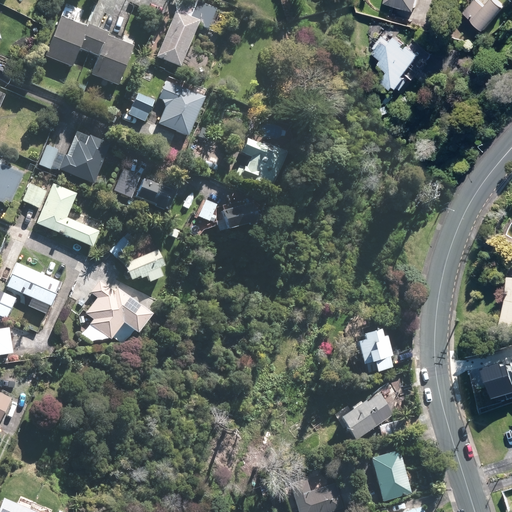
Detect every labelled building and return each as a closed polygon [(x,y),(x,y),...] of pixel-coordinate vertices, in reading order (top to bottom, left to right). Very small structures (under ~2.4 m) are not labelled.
[(194,23),(187,20),(195,0),(180,0),(156,59),(175,67),(194,23)] [(415,0),(384,0),(384,2),(413,10),(415,0)] [(478,0),(474,0),(465,11),(485,28),(504,5),(498,0),(492,0),(487,7),(478,0)] [(214,10),(198,3),(190,21),(206,27),(214,10)] [(0,20),(20,30),(25,20),(1,9),(0,9),(0,20)] [(118,86),(132,49),(60,21),(45,58),(71,68),(79,48),(99,56),(92,76),(118,86)] [(415,59),(392,41),(390,44),(384,40),(374,54),(383,60),(379,65),(390,73),(385,80),(395,87),(415,59)] [(201,101),(165,84),(158,99),(162,101),(165,108),(158,124),(185,136),(201,101)] [(145,122),(153,103),(139,97),(130,115),(145,122)] [(240,121),(234,118),(230,126),(237,129),(240,121)] [(90,183),(105,147),(89,140),(85,149),(76,146),(70,161),(65,159),(60,171),(90,183)] [(269,156),(246,145),(241,156),(248,159),(243,171),(237,168),(234,175),(266,190),(282,154),(272,150),(269,156)] [(55,152),(45,148),(38,166),(48,170),(55,152)] [(0,199),(10,203),(20,177),(0,168),(0,199)] [(137,178),(122,171),(113,191),(128,198),(137,178)] [(165,195),(139,184),(133,198),(158,209),(165,195)] [(38,210),(46,192),(32,185),(24,203),(38,210)] [(72,196),(51,187),(35,225),(89,247),(95,234),(62,220),(72,196)] [(213,206),(205,202),(198,218),(206,221),(213,206)] [(253,224),(249,207),(219,214),(223,231),(253,224)] [(204,230),(190,222),(184,233),(197,241),(204,230)] [(183,233),(171,225),(165,235),(176,243),(183,233)] [(132,246),(122,237),(107,252),(116,261),(132,246)] [(153,254),(124,266),(130,280),(159,268),(153,254)] [(56,286),(15,267),(7,286),(48,304),(56,286)] [(511,280),(509,280),(507,303),(501,329),(511,331),(511,280)] [(132,333),(145,317),(114,292),(111,296),(99,286),(91,294),(99,301),(86,315),(93,321),(89,325),(107,340),(120,324),(132,333)] [(12,300),(0,294),(0,315),(4,317),(12,300)] [(0,353),(10,352),(6,330),(0,331),(0,353)] [(358,342),(352,344),(359,364),(368,361),(371,370),(385,366),(382,357),(386,356),(380,339),(375,341),(372,332),(357,337),(358,342)] [(375,395),(338,418),(351,438),(387,414),(375,395)] [(392,420),(374,427),(379,441),(397,434),(392,420)] [(394,453),(367,461),(379,500),(406,492),(394,453)] [(304,479),(285,485),(293,511),(321,511),(340,506),(334,486),(308,493),(304,479)] [(29,511),(0,500),(0,511),(29,511)]
